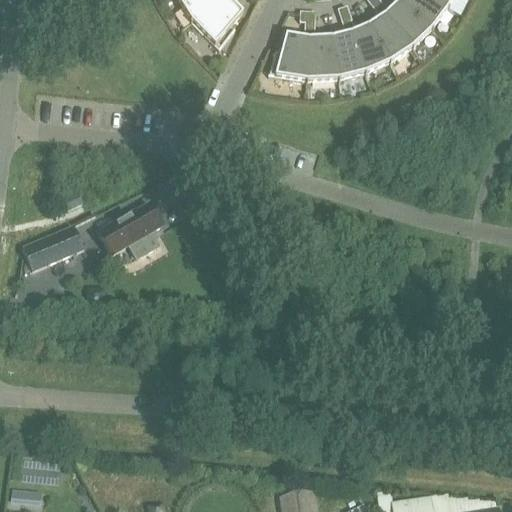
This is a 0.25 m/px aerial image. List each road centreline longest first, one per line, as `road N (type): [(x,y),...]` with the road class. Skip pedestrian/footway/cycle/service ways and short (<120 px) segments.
road 1 (unclassified): [(511,425),(0,390)]
road 2 (residential): [(5,127),(205,152),(275,0)]
road 3 (residential): [(5,127),(12,0)]
